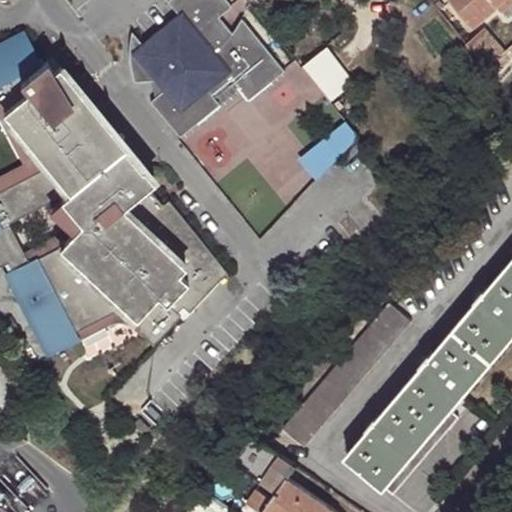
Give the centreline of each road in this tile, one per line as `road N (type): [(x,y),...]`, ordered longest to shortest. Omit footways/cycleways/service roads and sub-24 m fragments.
road 1 (residential): [(272,276),(56,0)]
road 2 (residential): [(272,276),(150,407)]
road 3 (residential): [(355,180),(272,276)]
